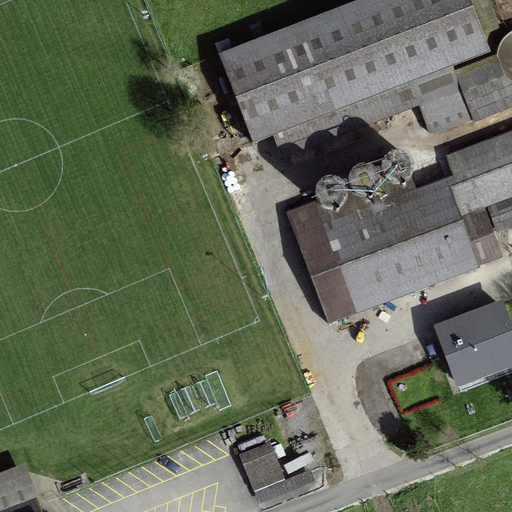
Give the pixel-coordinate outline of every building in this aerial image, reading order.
[(487,54),(466,0),(366,0),(217,57),(251,145),(271,137),(279,158),(397,113),(389,92),(408,85),(427,135),(470,119),(450,69),(487,54)] [(462,209),(464,215),(511,196),(511,135),(445,161),(451,179),(319,228),(352,316),(353,316),(352,312),(476,266),(455,211),(462,209)] [(455,379),(511,356),(511,340),(500,310),(437,334),(455,379)] [(252,489),(280,478),(268,448),(240,459),(252,489)] [(39,511),(36,502),(10,511),(39,511)]
